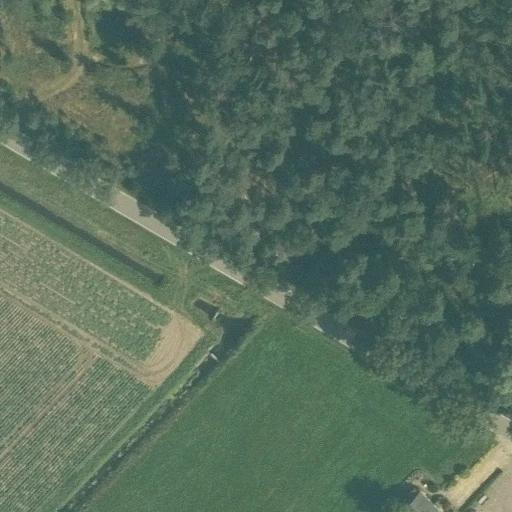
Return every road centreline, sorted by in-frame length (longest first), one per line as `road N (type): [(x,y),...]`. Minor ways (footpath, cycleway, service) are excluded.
road 1 (unclassified): [(511,430),(0,130)]
road 2 (track): [(351,336),(423,246),(441,183),(446,0)]
